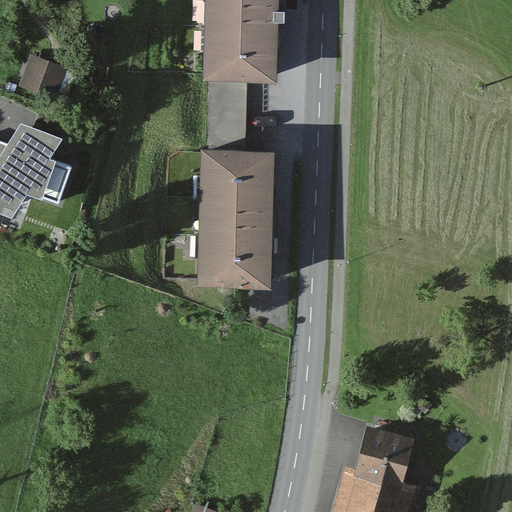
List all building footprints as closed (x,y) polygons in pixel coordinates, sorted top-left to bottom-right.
[(206,0),(205,79),(279,80),(281,20),(287,20),(287,9),(281,9),(281,0),(206,0)] [(35,42),(25,71),(60,83),(71,54),(35,42)] [(0,189),(0,235),(16,246),(65,171),(28,147),(0,189)] [(202,148),(199,284),(274,286),(277,150),(202,148)] [(366,447),(360,471),(410,484),(416,460),(366,447)] [(342,511),(412,511),(419,486),(410,484),(360,471),(354,470),(342,511)] [(201,496),(198,511),(229,511),(231,502),(201,496)]
